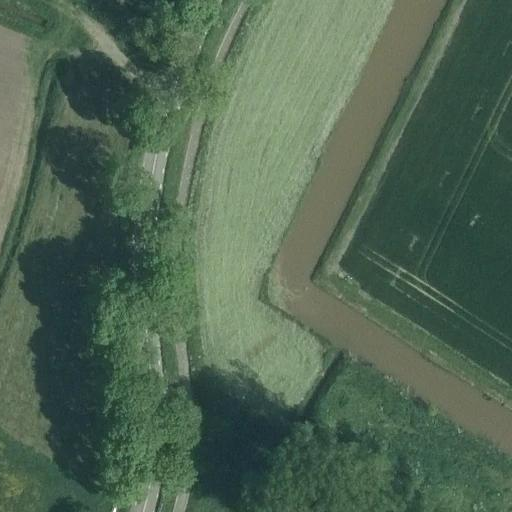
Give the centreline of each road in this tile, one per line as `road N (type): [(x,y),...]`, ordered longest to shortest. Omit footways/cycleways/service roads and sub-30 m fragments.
road 1 (secondary): [(141,511),(156,454),(142,222),(158,135),(211,0)]
road 2 (track): [(150,363),(275,429),(395,511)]
